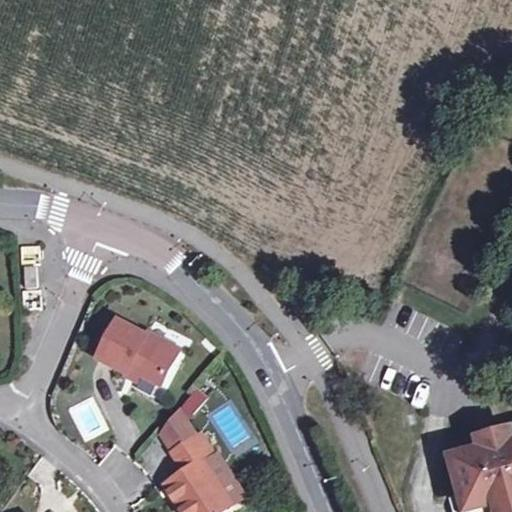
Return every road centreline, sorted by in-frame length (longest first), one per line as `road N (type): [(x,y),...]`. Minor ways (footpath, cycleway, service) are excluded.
road 1 (unclassified): [(101,230),(156,251),(252,335),(332,511)]
road 2 (residential): [(101,230),(22,412)]
road 3 (residential): [(22,412),(122,511)]
